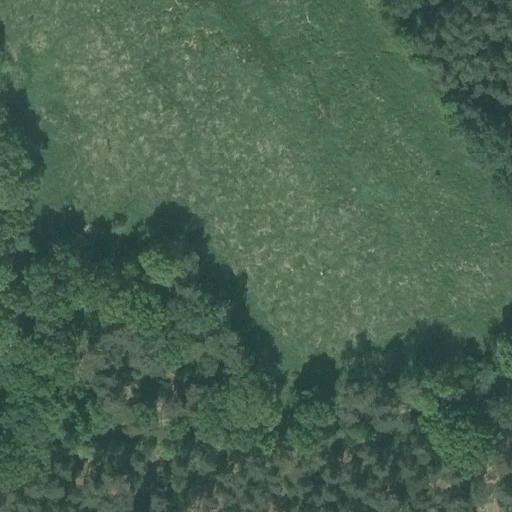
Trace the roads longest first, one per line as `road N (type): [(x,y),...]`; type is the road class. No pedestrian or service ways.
road 1 (track): [(473,387),(270,424),(0,432)]
road 2 (track): [(473,387),(484,511)]
